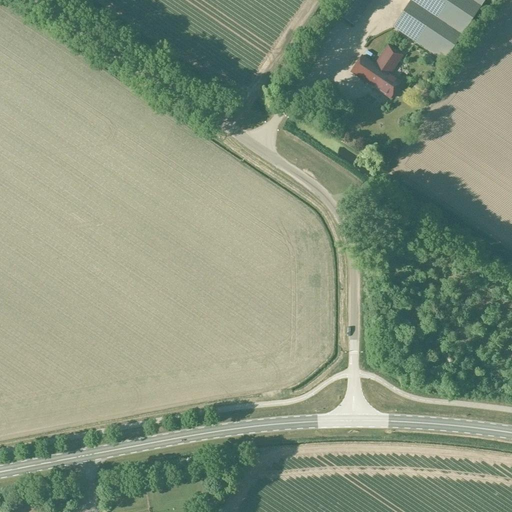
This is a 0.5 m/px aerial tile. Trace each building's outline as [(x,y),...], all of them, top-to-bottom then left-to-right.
[(341,0),(333,13),(354,27),(372,0),(341,0)] [(471,18),(483,0),(408,0),(411,2),(393,28),(443,61),(469,23),(471,24),(474,20),(471,18)] [(362,56),(350,73),(390,99),(401,83),(390,75),(402,56),(388,46),(375,65),(362,56)] [(96,455),(89,457),(92,474),(100,472),(96,455)] [(219,490),(223,484),(219,481),(215,487),(219,490)]
